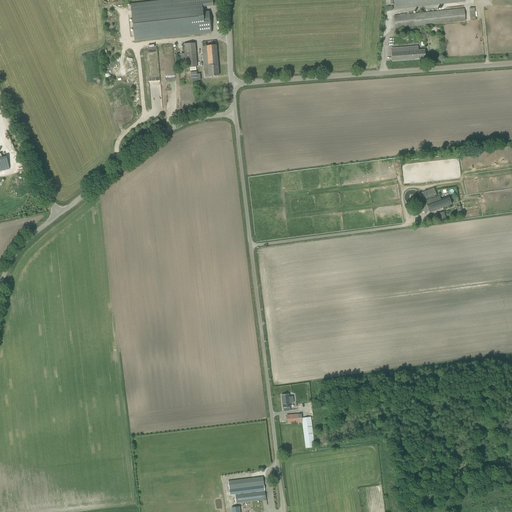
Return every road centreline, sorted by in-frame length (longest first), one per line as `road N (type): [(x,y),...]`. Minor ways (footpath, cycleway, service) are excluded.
road 1 (unclassified): [(283,511),(235,113)]
road 2 (unclassified): [(232,83),(511,63)]
road 3 (unclassified): [(58,213),(179,123),(235,113)]
road 4 (unclassified): [(58,213),(0,98)]
